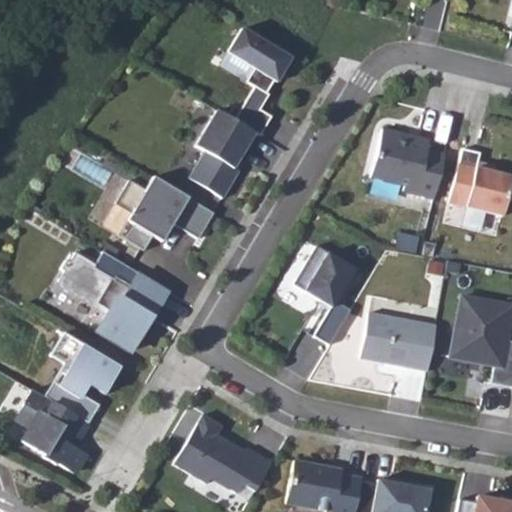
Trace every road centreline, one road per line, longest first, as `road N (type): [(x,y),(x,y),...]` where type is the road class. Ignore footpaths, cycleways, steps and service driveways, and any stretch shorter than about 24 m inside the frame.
road 1 (residential): [(203,346),(374,66),(401,52),(511,76)]
road 2 (residential): [(511,444),(288,400),(203,346)]
road 3 (residential): [(132,462),(203,346)]
